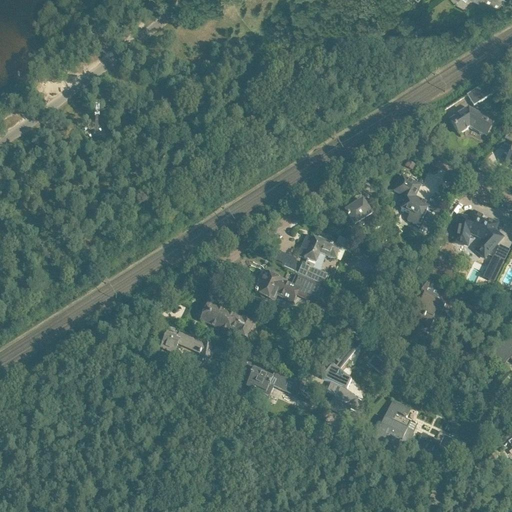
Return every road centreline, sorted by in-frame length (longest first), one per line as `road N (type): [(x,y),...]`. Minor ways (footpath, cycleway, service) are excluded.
road 1 (residential): [(140,310),(404,149),(511,201)]
road 2 (residential): [(209,399),(452,511)]
road 3 (unclassified): [(0,142),(185,0)]
road 4 (unclassified): [(140,310),(68,350),(0,417)]
